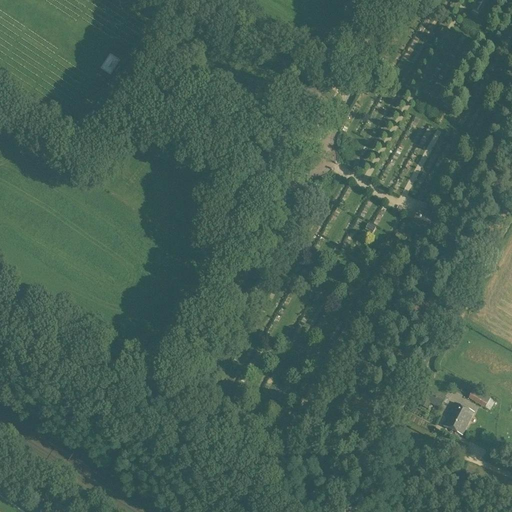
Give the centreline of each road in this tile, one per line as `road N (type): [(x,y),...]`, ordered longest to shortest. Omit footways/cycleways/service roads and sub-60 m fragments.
road 1 (unclassified): [(0,317),(170,417),(404,0)]
road 2 (track): [(403,461),(398,418),(511,219)]
road 3 (track): [(511,475),(431,449),(403,461),(368,502),(337,511)]
road 4 (track): [(170,417),(322,511)]
